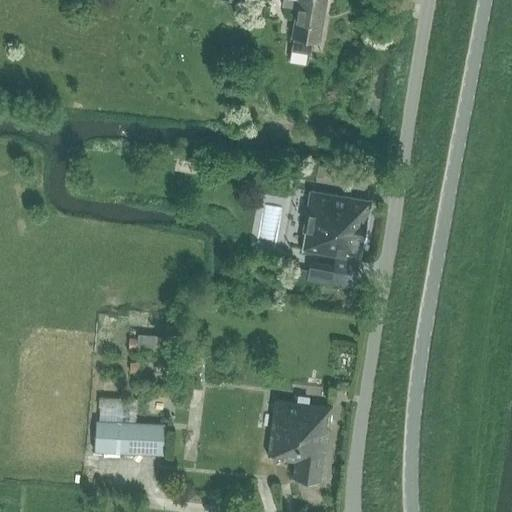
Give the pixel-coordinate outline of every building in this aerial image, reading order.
[(295,0),(290,35),(294,35),(292,49),(311,52),(313,39),(319,39),(325,0),(295,0)] [(308,231),(304,250),(360,259),(369,202),(312,192),(306,230),(308,231)] [(283,457),(294,459),(292,475),(318,478),(322,447),(325,448),(330,404),(275,397),(268,451),(284,453),(283,457)] [(97,420),(96,450),(140,451),(141,423),(97,420)] [(197,451),(203,475),(253,461),(246,437),(197,451)]
